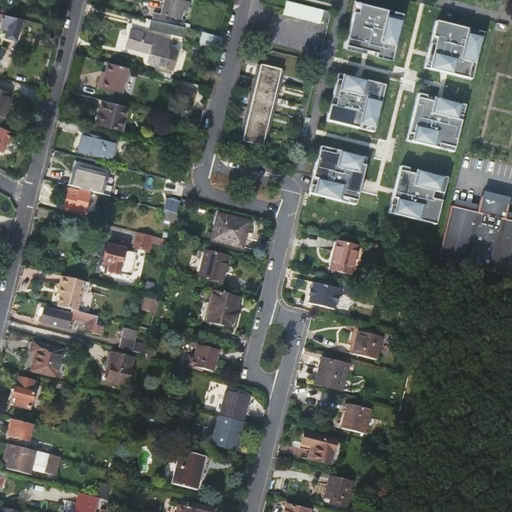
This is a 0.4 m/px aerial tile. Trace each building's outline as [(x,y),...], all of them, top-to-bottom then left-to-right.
[(175,0),(164,0),(159,21),(178,26),(183,2),(175,0)] [(283,14),(291,16),(320,23),(323,10),(287,1),(283,14)] [(402,14),(355,2),(343,49),(391,61),(402,14)] [(4,35),(13,38),(15,28),(18,28),(21,18),(0,12),(0,20),(0,21),(0,26),(5,28),(4,35)] [(181,36),(184,27),(178,26),(159,21),(155,20),(153,28),(181,36)] [(483,34),(436,22),(424,69),(472,82),(483,34)] [(508,26),(498,23),(497,29),(507,32),(508,26)] [(133,31),(129,48),(150,53),(148,61),(172,67),(176,50),(165,47),(167,40),(133,31)] [(221,38),(202,33),(200,43),(219,48),(221,38)] [(120,92),(127,67),(106,62),(103,75),(102,79),(100,78),(97,87),(120,92)] [(240,144),(244,144),(263,68),(259,67),(240,144)] [(283,74),(263,68),(244,144),(264,150),(283,74)] [(384,87),(337,75),(325,123),(372,135),(384,87)] [(172,103),(178,104),(181,89),(176,88),(172,103)] [(0,116),(2,117),(9,92),(0,89),(0,116)] [(194,93),(181,89),(178,104),(190,107),(194,93)] [(466,108),(417,95),(405,143),(452,155),(466,108)] [(121,129),(127,106),(102,99),(96,123),(121,129)] [(18,134),(3,127),(0,133),(0,132),(0,150),(4,152),(5,148),(9,149),(11,144),(8,143),(10,138),(15,140),(18,134)] [(78,150),(112,158),(116,140),(82,132),(78,150)] [(366,160),(318,148),(306,196),(354,208),(366,160)] [(83,190),(85,185),(85,183),(90,184),(94,168),(76,164),(70,186),(80,189),(83,190)] [(399,169),(387,216),(434,228),(446,180),(399,169)] [(96,184),(95,188),(93,192),(109,197),(112,188),(96,184)] [(84,215),(90,192),(83,190),(80,189),(79,192),(68,189),(62,209),(84,215)] [(438,261),(511,279),(511,223),(504,222),(506,217),(508,206),(497,203),(497,206),(491,204),(491,202),(481,199),(479,207),(477,215),(451,208),(438,261)] [(165,219),(177,222),(179,215),(167,212),(165,219)] [(246,221),(219,214),(213,238),(243,245),(246,235),(243,234),(246,221)] [(170,248),(172,241),(153,237),(153,236),(136,232),(132,248),(149,253),(152,244),(170,248)] [(335,242),(333,250),(353,254),(355,247),(335,242)] [(126,251),(126,250),(108,246),(103,265),(110,266),(108,272),(119,275),(120,274),(132,276),(137,254),(134,253),(126,251)] [(229,255),(207,250),(201,274),(223,279),(225,270),(229,255)] [(348,274),(353,254),(333,250),(328,269),(348,274)] [(91,283),(83,281),(61,275),(57,289),(60,290),(56,307),(62,308),(64,309),(84,314),(91,283)] [(324,282),(340,286),(342,279),(326,275),(324,282)] [(315,280),(310,301),(335,307),(337,301),(339,301),(341,299),(342,296),(340,293),(339,292),(340,286),(324,282),(315,280)] [(233,324),(236,312),(232,311),(236,296),(214,290),(207,317),(233,324)] [(154,314),(158,299),(145,296),(141,310),(154,314)] [(46,308),(43,317),(42,323),(65,329),(67,322),(74,323),(75,319),(88,322),(86,328),(95,330),(98,317),(84,314),(64,309),(63,313),(46,308)] [(355,351),(379,356),(385,332),(361,327),(355,351)] [(124,328),(119,348),(131,351),(136,331),(124,328)] [(30,370),(60,378),(63,367),(58,366),(62,349),(31,341),(29,351),(34,353),(30,370)] [(197,364),(216,369),(221,348),(201,344),(197,364)] [(107,380),(127,384),(133,358),(111,352),(109,361),(111,362),(107,380)] [(318,379),(342,385),(348,362),(324,356),(318,379)] [(6,403),(27,408),(31,392),(13,388),(11,396),(8,396),(6,403)] [(230,391),(224,416),(245,421),(251,397),(230,391)] [(373,405),(351,400),(348,413),(346,414),(344,423),(366,429),(373,405)] [(242,435),(246,421),(245,421),(224,416),(223,415),(216,444),(236,449),(240,435),(242,435)] [(26,440),(30,425),(10,419),(6,435),(26,440)] [(302,439),(313,442),(316,442),(313,456),(332,460),(337,436),(305,428),(302,439)] [(55,476),(60,457),(6,444),(3,456),(8,458),(7,461),(5,468),(29,475),(31,464),(45,467),(44,473),(55,476)] [(174,484),(191,488),(194,478),(201,480),(206,457),(181,451),(174,484)] [(332,498),(347,501),(353,477),(331,472),(326,492),(332,494),(332,498)] [(198,490),(201,480),(194,478),(191,488),(198,490)] [(91,481),(87,495),(98,498),(100,499),(101,494),(104,494),(106,485),(91,481)] [(112,486),(106,485),(104,494),(101,494),(100,499),(108,501),(112,486)] [(80,510),(79,511),(103,511),(102,511),(94,511),(98,498),(87,495),(80,494),(76,509),(80,510)] [(214,511),(215,508),(188,501),(187,506),(182,505),(178,504),(176,511),(214,511)] [(310,511),(311,508),(287,502),(284,511),(310,511)]
